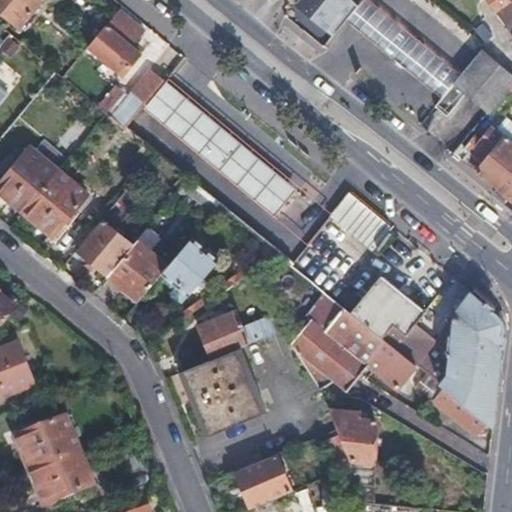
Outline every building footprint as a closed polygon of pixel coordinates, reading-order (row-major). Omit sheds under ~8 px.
[(39,0),(0,0),(0,15),(14,28),(39,0)] [(300,0),(296,5),(334,35),(346,19),(360,1),(357,0),(300,0)] [(346,19),(396,59),(406,68),(443,98),(460,76),(411,35),(366,0),(361,0),(360,1),(346,19)] [(145,31),(119,10),(90,49),(123,77),(141,55),(131,49),(136,43),(145,31)] [(0,55),(5,60),(18,45),(7,36),(0,44),(0,55)] [(146,50),(136,43),(131,49),(141,55),(146,50)] [(443,98),(435,107),(448,118),(466,95),(487,112),(490,114),(508,92),(511,88),(511,73),(481,49),(460,76),(443,98)] [(147,106),(220,167),(272,211),(291,188),(165,84),(147,106)] [(460,145),(453,153),(491,185),(511,158),(511,144),(491,128),(478,142),(473,137),(464,147),(460,145)] [(0,192),(24,211),(59,170),(30,146),(18,161),(8,173),(0,182),(0,192)] [(0,164),(0,166),(8,173),(18,161),(9,154),(0,164)] [(164,163),(155,156),(142,172),(151,180),(164,163)] [(511,158),(491,185),(511,201),(511,158)] [(86,192),(59,170),(24,211),(53,233),(86,192)] [(212,212),(217,206),(186,181),(180,188),(212,212)] [(369,252),(391,226),(351,193),(330,219),(369,252)] [(102,221),(76,252),(107,277),(133,246),(102,221)] [(133,246),(107,277),(137,302),(150,287),(166,267),(148,253),(158,242),(145,231),(133,246)] [(166,267),(150,287),(154,290),(153,296),(161,302),(166,300),(176,310),(208,272),(180,250),(166,267)] [(316,286),(291,266),(278,256),(267,263),(320,307),(321,305),(336,317),(343,308),(316,286)] [(282,329),(290,344),(300,331),(263,266),(248,276),(280,327),(282,329)] [(394,349),(414,324),(424,311),(380,276),(350,314),(386,342),(394,349)] [(487,423),(492,427),(504,330),(499,320),(493,311),(470,292),(450,316),(436,340),(414,324),(394,349),(415,365),(426,375),(438,384),(440,386),(443,388),(487,423)] [(0,324),(14,308),(0,295),(0,324)] [(300,331),(290,344),(305,355),(336,317),(321,305),(320,307),(300,331)] [(305,355),(335,381),(345,389),(365,366),(386,342),(350,314),(343,308),(336,317),(305,355)] [(213,358),(238,348),(250,343),(237,315),(201,330),(213,358)] [(365,366),(373,372),(395,390),(415,365),(394,349),(386,342),(365,366)] [(19,343),(0,351),(0,398),(35,384),(19,343)] [(309,379),(315,389),(335,381),(305,355),(290,344),(309,379)] [(213,358),(184,370),(208,435),(263,415),(238,348),(213,358)] [(427,398),(438,384),(426,375),(415,388),(427,398)] [(476,437),(487,423),(443,388),(432,401),(476,437)] [(347,462),(370,462),(374,421),(358,418),(359,413),(326,408),(336,425),(337,427),(338,430),(346,456),(346,459),(347,462)] [(28,470),(77,448),(63,415),(14,436),(28,470)] [(332,463),(346,459),(346,456),(338,430),(323,435),(332,463)] [(91,484),(77,448),(28,470),(43,503),(91,484)] [(276,452),(235,469),(250,504),(291,488),(276,452)] [(350,502),(374,505),(370,462),(347,462),(347,467),(349,483),(350,498),(350,502)] [(335,502),(350,498),(349,483),(347,467),(324,476),(335,502)] [(147,511),(143,503),(124,511),(147,511)]
